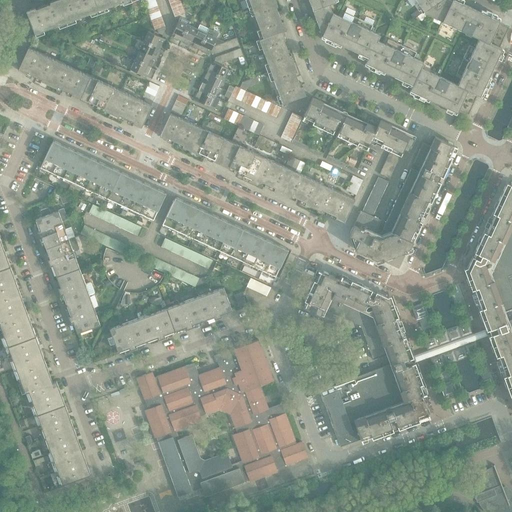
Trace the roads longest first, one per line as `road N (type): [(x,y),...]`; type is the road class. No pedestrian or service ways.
road 1 (residential): [(475,411),(324,461),(271,322)]
road 2 (residential): [(35,118),(309,245)]
road 3 (residential): [(72,388),(6,184),(35,118)]
road 4 (residential): [(470,141),(324,74),(296,0)]
road 5 (residential): [(72,388),(271,322)]
road 6 (residential): [(318,245),(312,225),(142,147)]
road 7 (residential): [(404,286),(451,268),(503,156)]
road 8 (residential): [(470,141),(404,286)]
